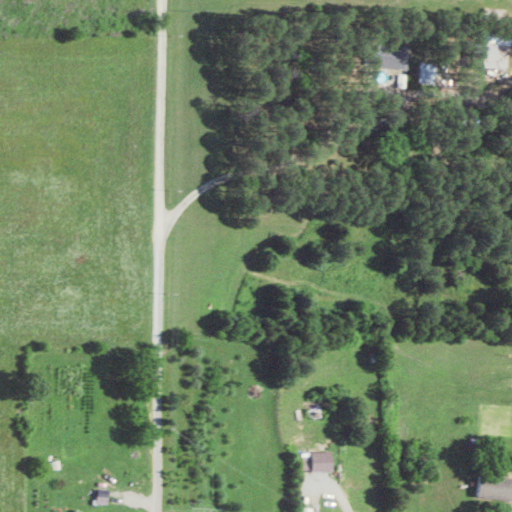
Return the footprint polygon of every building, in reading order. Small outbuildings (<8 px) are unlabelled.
[(414,68),(417,46),(375,40),(372,63),(414,68)] [(478,66),(511,67),(511,41),(479,40),(478,66)] [(441,82),(442,62),(426,61),(425,81),(441,82)] [(334,450),(307,451),(308,470),(334,469),(334,450)] [(480,497),(511,498),(511,476),(507,477),(507,474),(481,473),(480,497)]
